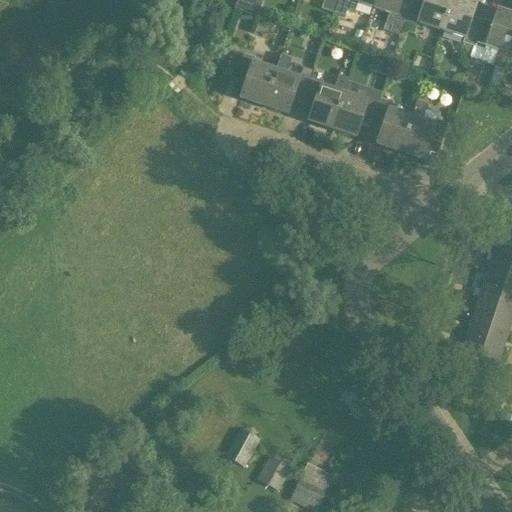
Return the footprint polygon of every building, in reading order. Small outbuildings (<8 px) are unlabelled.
[(250,0),(238,0),(236,7),(255,13),(258,2),(250,0)] [(352,15),(356,4),(372,9),(374,0),(336,0),(336,2),(332,15),(344,19),(346,13),(352,15)] [(389,34),(401,38),(405,25),(412,0),(374,0),(372,9),(388,15),(384,25),(391,27),(389,34)] [(424,0),(424,2),(419,0),(412,0),(405,25),(416,29),(417,24),(440,32),(451,0),(424,0)] [(461,44),(473,47),(482,21),(471,17),(475,5),(461,0),(451,0),(440,32),(463,40),(461,44)] [(473,47),(469,59),(494,68),(503,71),(509,55),(511,46),(511,16),(497,12),(493,25),(482,21),(473,47)] [(240,100),(263,108),(275,72),(252,64),(253,60),(242,56),(233,83),(244,87),(240,100)] [(280,57),(276,73),(275,72),(263,108),(286,115),(291,103),(301,106),(310,79),(298,75),(296,80),(286,76),(290,61),(280,57)] [(300,76),(310,79),(312,72),(302,69),(300,76)] [(308,123),(331,131),(343,95),(344,96),(349,80),(338,76),(333,92),(319,88),(321,83),(310,79),(301,106),(312,110),(308,123)] [(494,98),(499,84),(490,81),(485,95),(494,98)] [(359,126),(369,129),(378,102),(366,98),(365,103),(344,96),(343,95),(331,131),(355,138),(359,126)] [(376,146),(399,154),(411,118),(387,111),(389,106),(378,102),(369,129),(380,133),(376,146)] [(416,103),(411,118),(399,154),(423,161),(427,148),(437,152),(446,125),(434,121),(433,126),(422,122),(427,107),(416,103)] [(484,244),(472,240),(468,252),(480,256),(484,244)] [(511,253),(496,249),(488,275),(511,282),(511,253)] [(511,282),(488,275),(479,300),(511,311),(511,282)] [(460,295),(452,292),(450,300),(458,303),(460,295)] [(471,326),(507,338),(511,321),(511,311),(479,300),(471,326)] [(498,364),(507,338),(471,326),(462,352),(498,364)] [(451,344),(439,339),(436,347),(448,352),(451,344)] [(224,459),(244,469),(259,442),(239,431),(224,459)] [(63,500),(75,511),(100,511),(132,479),(107,455),(63,500)] [(278,493),(291,470),(269,458),(256,481),(278,493)] [(316,511),(333,478),(306,464),(289,502),(308,511),(316,511)] [(366,490),(360,472),(335,481),(342,499),(366,490)]
